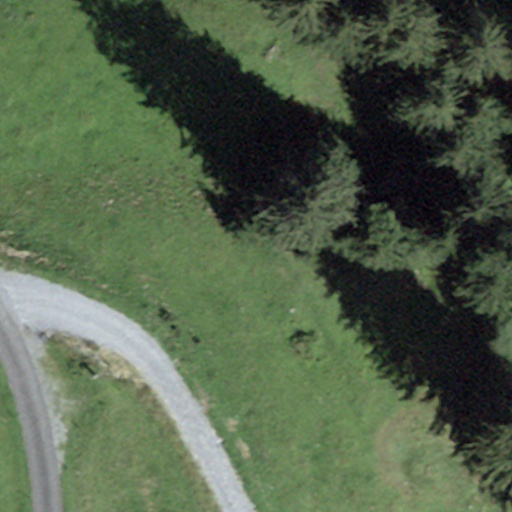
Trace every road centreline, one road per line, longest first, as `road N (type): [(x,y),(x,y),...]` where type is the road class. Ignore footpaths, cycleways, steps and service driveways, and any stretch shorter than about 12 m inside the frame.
road 1 (track): [(21,358),(68,330),(139,359),(219,461),(243,511)]
road 2 (track): [(45,511),(21,358),(0,329)]
